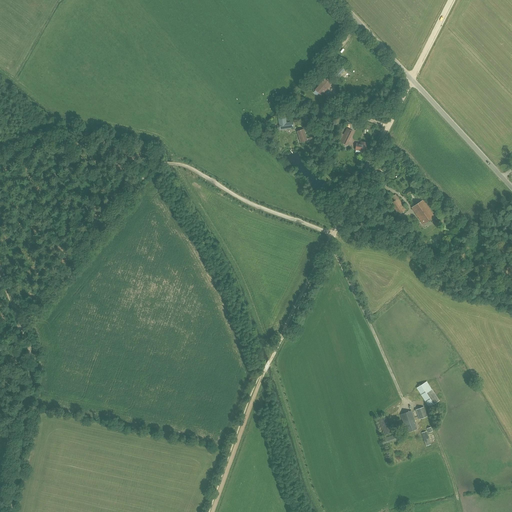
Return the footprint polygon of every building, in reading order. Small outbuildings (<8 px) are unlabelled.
[(343,66),(335,74),(338,77),(346,69),(343,66)] [(316,90),(313,92),(317,95),(319,93),(321,95),(324,92),(323,92),(327,87),(330,83),(325,78),(322,82),(319,84),(320,85),(316,90)] [(279,117),(280,125),(277,125),(277,130),(293,128),(292,122),(286,123),(285,116),(279,117)] [(347,146),(354,131),(347,128),(342,138),(340,138),(338,142),(340,142),(347,146)] [(298,131),(297,132),(301,143),(307,140),(306,139),(303,129),(298,131)] [(356,150),(361,151),(361,152),(363,152),(364,151),(366,152),(368,143),(362,142),(361,145),(357,144),(356,146),(355,147),(355,149),(356,150)] [(415,188),(412,189),(406,194),(407,196),(416,191),(415,188)] [(392,203),(399,214),(406,210),(396,194),(393,196),(396,200),(392,203)] [(412,208),(424,224),(434,217),(423,200),(412,208)] [(429,407),(439,400),(427,381),(417,388),(429,407)] [(416,410),(419,419),(427,417),(424,407),(416,410)] [(401,414),(405,428),(406,428),(407,432),(417,429),(415,424),(416,424),(411,411),(401,414)] [(400,432),(387,437),(386,435),(391,433),(386,417),(378,420),(384,435),(384,437),(386,444),(402,438),(400,432)] [(426,431),(422,433),(426,446),(431,444),(426,431)]
